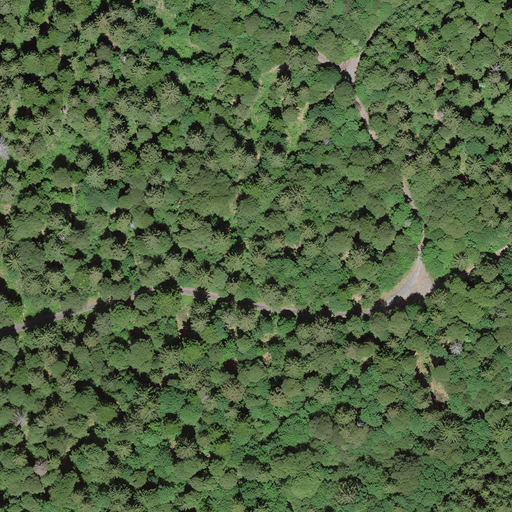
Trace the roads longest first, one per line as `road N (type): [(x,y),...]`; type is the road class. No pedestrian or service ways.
road 1 (track): [(0,332),(147,293),(357,313),(409,284)]
road 2 (track): [(409,284),(420,222),(356,110),(349,71)]
road 3 (track): [(349,71),(269,25),(244,0)]
